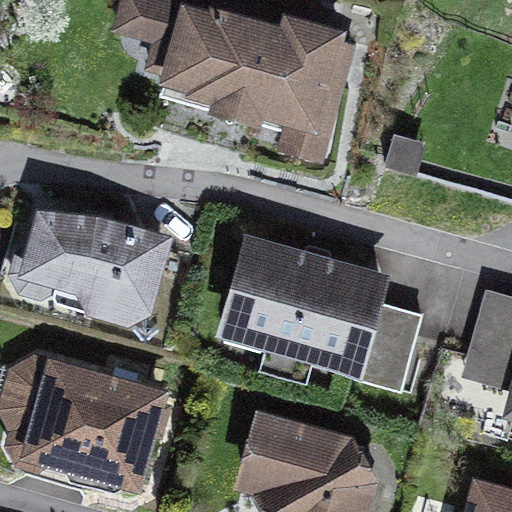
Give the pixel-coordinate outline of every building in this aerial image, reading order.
[(121,0),(114,24),(154,35),(164,0),(121,0)] [(214,16),(170,2),(151,67),(196,80),(193,91),(218,98),(214,113),(256,125),(260,110),(291,119),(284,150),(321,159),(341,86),(329,82),(342,34),(289,19),(286,31),(217,10),(214,16)] [(97,221),(47,216),(35,250),(21,256),(16,274),(22,288),(42,293),(56,285),(58,276),(87,284),(86,294),(93,307),(129,318),(145,310),(163,241),(97,221)] [(382,280),(252,243),(227,329),(404,379),(423,316),(375,303),(382,280)] [(159,395),(39,362),(18,375),(8,409),(19,425),(13,447),(22,461),(40,466),(53,457),(135,480),(159,395)] [(351,444),(265,418),(246,480),(283,491),(294,511),(293,511),(362,511),(372,478),(351,444)] [(511,511),(511,494),(482,486),(474,511),(511,511)]
